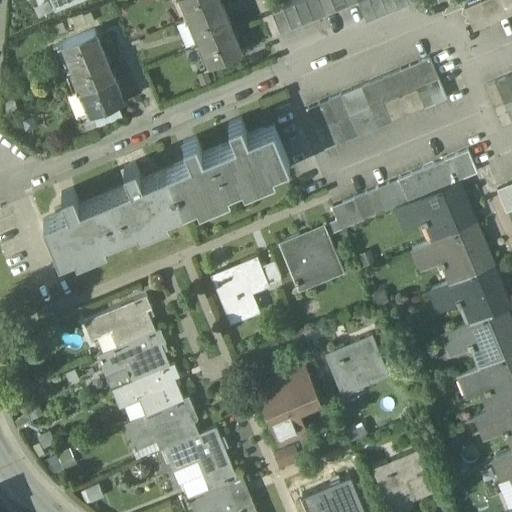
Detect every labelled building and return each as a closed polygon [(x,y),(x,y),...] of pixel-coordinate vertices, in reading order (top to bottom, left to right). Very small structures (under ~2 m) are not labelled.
[(52,0),(56,8),(76,0),(52,0)] [(220,0),(183,0),(190,17),(222,4),(220,0)] [(305,0),(303,0),(295,4),(303,24),(314,19),(305,0)] [(325,15),(319,0),(305,0),(314,19),(325,15)] [(332,0),(319,0),(325,15),(336,10),(332,0)] [(347,6),(344,0),(332,0),(336,10),(347,6)] [(377,17),(370,0),(360,0),(358,1),(367,21),(377,17)] [(388,13),(382,0),(370,0),(377,17),(388,13)] [(394,0),(382,0),(388,13),(398,8),(394,0)] [(407,0),(394,0),(398,8),(409,4),(407,0)] [(511,0),(482,0),(465,7),(474,29),(511,13),(511,0)] [(222,4),(190,17),(200,40),(232,27),(222,4)] [(295,4),(284,8),(292,28),(303,24),(295,4)] [(292,28),(284,8),(272,13),(281,33),(292,28)] [(83,13),(72,18),(77,29),(88,24),(83,13)] [(232,27),(200,40),(210,64),(242,51),(232,27)] [(94,29),(63,42),(72,66),(104,53),(94,29)] [(104,53),(72,66),(82,89),(114,76),(104,53)] [(430,57),(419,62),(427,82),(438,77),(430,57)] [(427,82),(419,62),(408,66),(416,86),(427,82)] [(416,86),(408,66),(397,71),(405,91),(416,86)] [(405,91),(397,71),(385,76),(394,95),(405,91)] [(511,74),(496,81),(504,102),(511,98),(511,74)] [(114,76),(82,89),(92,112),(123,99),(114,76)] [(385,76),(374,80),(383,100),(394,95),(385,76)] [(438,77),(427,82),(436,102),(447,97),(438,77)] [(374,80),(363,84),(372,105),(383,100),(374,80)] [(504,102),(496,81),(485,86),(494,106),(504,102)] [(436,102),(427,82),(416,86),(425,106),(436,102)] [(372,105),(363,84),(352,89),(360,109),(372,105)] [(425,106),(416,86),(405,91),(413,111),(425,106)] [(352,89),(341,93),(350,114),(360,109),(352,89)] [(413,111),(405,91),(394,95),(402,116),(413,111)] [(341,93),(330,98),(339,118),(350,114),(341,93)] [(394,95),(383,100),(391,120),(402,116),(394,95)] [(339,118),(330,98),(319,103),(328,123),(339,118)] [(383,100),(372,105),(380,125),(391,120),(383,100)] [(319,103),(308,107),(316,128),(328,123),(319,103)] [(380,125),(372,105),(360,109),(369,129),(380,125)] [(360,109),(350,114),(358,134),(369,129),(360,109)] [(350,114),(339,118),(347,139),(358,134),(350,114)] [(95,116),(79,123),(83,132),(99,126),(95,116)] [(236,139),(218,146),(235,185),(289,162),(273,124),(248,134),(241,118),(229,123),(236,139)] [(347,139),(339,118),(328,123),(336,143),(347,139)] [(328,123),(316,128),(325,148),(336,143),(328,123)] [(182,206),(235,185),(218,146),(203,153),(195,136),(183,141),(191,158),(166,168),(182,206)] [(468,149),(456,154),(465,176),(477,171),(468,149)] [(465,176),(456,154),(445,159),(454,181),(465,176)] [(454,181),(445,159),(434,163),(443,185),(453,181),(454,181)] [(130,183),(105,194),(121,231),(182,206),(166,168),(142,177),(135,162),(123,167),(130,183)] [(434,163),(422,168),(432,190),(443,185),(434,163)] [(432,190),(422,168),(411,173),(420,195),(432,190)] [(420,195),(411,173),(399,178),(408,200),(420,195)] [(399,178),(387,183),(396,205),(408,200),(399,178)] [(408,200),(396,205),(404,228),(421,221),(422,223),(427,221),(434,238),(443,234),(443,235),(469,224),(476,221),(465,195),(459,197),(453,181),(420,195),(408,200)] [(396,205),(387,183),(375,187),(385,210),(396,205)] [(511,190),(509,184),(498,188),(507,211),(511,208),(511,190)] [(385,210),(375,187),(364,192),(373,214),(383,210),(385,210)] [(121,231),(105,194),(80,204),(73,188),(62,192),(69,209),(44,219),(60,257),(121,231)] [(364,192),(353,197),(362,219),(373,214),(364,192)] [(362,219),(353,197),(343,201),(352,223),(362,219)] [(343,201),(332,206),(337,218),(341,228),(352,223),(343,201)] [(337,218),(325,223),(329,233),(341,228),(337,218)] [(324,222),(279,240),(300,289),(344,270),(329,233),(325,223),(324,222)] [(469,224),(443,235),(443,234),(434,238),(412,247),(422,269),(438,262),(439,264),(444,262),(451,279),(460,275),(460,276),(487,265),(493,262),(482,236),(475,239),(469,224)] [(257,254),(212,273),(231,321),(256,311),(248,292),(269,283),(269,282),(261,264),(257,254)] [(281,276),(274,258),(261,264),(269,282),(281,276)] [(487,265),(460,276),(460,275),(451,279),(429,288),(439,310),(458,302),(458,303),(460,302),(468,321),(477,317),(478,318),(498,309),(511,304),(500,277),(493,280),(487,265)] [(147,293),(84,319),(92,338),(112,330),(118,344),(118,345),(156,329),(148,308),(152,306),(147,293)] [(498,309),(478,318),(477,317),(468,321),(442,332),(451,355),(470,347),(471,348),(473,347),(480,365),(489,361),(490,362),(511,352),(511,322),(511,321),(505,324),(498,309)] [(156,329),(118,345),(118,344),(98,353),(106,372),(126,364),(132,378),(133,379),(170,363),(170,362),(162,342),(166,340),(161,327),(156,329)] [(372,332),(325,351),(340,387),(360,379),(362,383),(389,372),(372,332)] [(511,352),(490,362),(489,361),(480,365),(459,374),(468,396),(486,389),(486,391),(491,390),(498,406),(506,402),(507,403),(511,400),(511,352)] [(170,363),(133,379),(132,378),(112,386),(120,405),(140,397),(146,412),(147,413),(184,397),(184,396),(176,376),(180,374),(175,361),(170,362),(170,363)] [(303,361),(257,381),(281,438),(300,430),(291,410),(319,399),(303,361)] [(184,397),(147,413),(146,412),(126,420),(134,439),(154,431),(161,447),(165,445),(199,431),(190,410),(194,408),(189,394),(184,396),(184,397)] [(511,400),(507,403),(506,402),(498,406),(476,415),(486,438),(503,431),(504,433),(508,431),(511,440),(511,400)] [(44,414),(40,404),(27,408),(29,411),(17,420),(19,425),(44,414)] [(199,431),(165,445),(174,467),(201,456),(213,484),(237,474),(217,424),(199,431)] [(50,429),(39,436),(46,448),(57,442),(50,429)] [(284,465),(300,457),(294,444),(277,451),(284,465)] [(419,446),(373,466),(388,502),(408,494),(410,498),(436,487),(419,446)] [(70,448),(50,458),(56,471),(76,461),(70,448)] [(511,448),(493,456),(503,479),(511,475),(511,448)] [(213,484),(189,494),(196,511),(197,511),(214,505),(216,511),(259,511),(243,472),(237,474),(213,484)] [(366,511),(351,475),(304,494),(311,511),(366,511)] [(86,490),(92,500),(104,494),(98,484),(86,490)]
